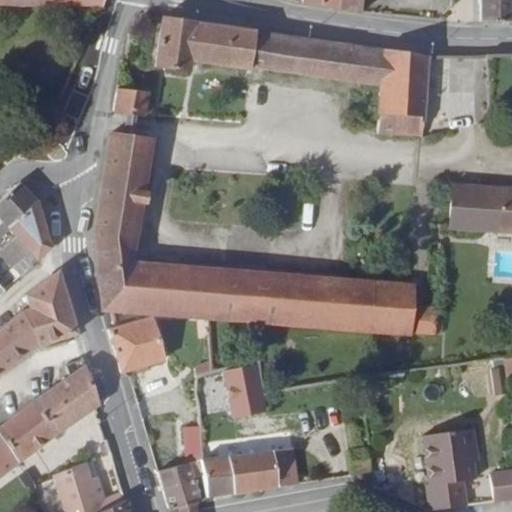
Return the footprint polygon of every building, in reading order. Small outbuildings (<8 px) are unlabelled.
[(104,11),(106,0),(49,0),(49,8),(104,11)] [(294,0),(295,11),(330,18),(329,0),(294,0)] [(329,0),(330,18),(342,20),(357,22),(357,0),(329,0)] [(511,0),(482,0),(481,27),(511,26),(511,0)] [(423,153),(427,79),(380,70),(158,37),(154,82),(194,85),(195,73),(254,84),(255,79),(369,98),(366,149),(423,153)] [(146,105),(117,101),(114,125),(143,129),(146,105)] [(149,161),(110,157),(97,252),(106,321),(203,328),(413,342),(415,318),(415,302),(134,275),(149,161)] [(26,184),(0,207),(0,251),(0,250),(0,241),(14,232),(11,228),(42,203),(26,184)] [(494,199),(447,196),(445,241),(492,243),(494,199)] [(511,200),(494,199),(492,243),(511,244),(511,200)] [(4,253),(24,276),(54,249),(42,203),(11,228),(14,232),(20,239),(4,253)] [(80,338),(63,275),(30,294),(31,311),(25,312),(0,332),(0,375),(44,340),(80,338)] [(440,321),(415,318),(413,342),(439,344),(440,321)] [(154,331),(111,342),(123,381),(164,371),(154,331)] [(227,365),(232,416),(268,413),(263,362),(227,365)] [(101,411),(88,365),(41,394),(62,434),(101,411)] [(62,434),(41,394),(0,421),(0,422),(20,459),(62,434)] [(0,471),(20,459),(0,422),(0,471)] [(206,468),(205,434),(189,434),(190,472),(206,468)] [(431,511),(468,511),(465,490),(475,488),(471,458),(478,457),(474,437),(425,444),(434,494),(429,495),(431,511)] [(214,504),(300,491),(294,453),(206,468),(214,504)] [(353,474),(370,473),(367,453),(350,454),(353,474)] [(102,511),(97,496),(86,466),(57,474),(71,511),(102,511)] [(198,511),(189,472),(163,478),(169,511),(198,511)] [(511,481),(482,486),(486,511),(494,511),(511,509),(511,481)] [(111,511),(129,505),(123,486),(97,496),(102,511),(111,511)]
